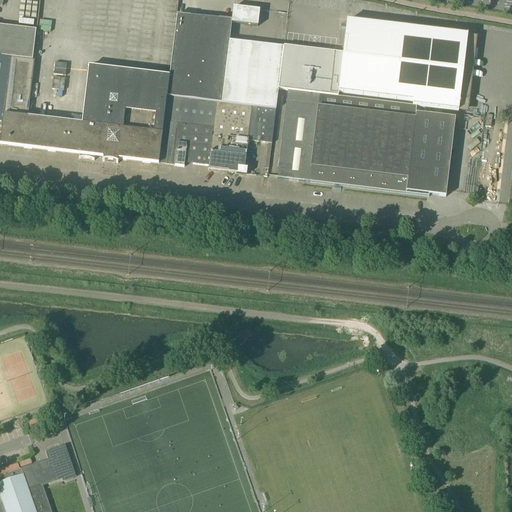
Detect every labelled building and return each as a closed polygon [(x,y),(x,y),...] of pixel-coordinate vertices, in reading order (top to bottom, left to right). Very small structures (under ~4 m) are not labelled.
[(233,8),(232,21),(231,24),(258,27),(260,11),(233,8)] [(167,97),(216,103),(222,104),(228,52),(231,24),(232,21),(229,20),(229,21),(222,20),(219,19),(190,17),(177,15),(176,25),(177,25),(170,77),(169,77),(167,97)] [(278,90),(288,91),(337,97),(416,107),(458,112),(467,113),(476,37),(347,22),(346,26),(342,25),(341,32),(346,32),(343,54),(318,51),(318,48),(314,48),(309,47),(309,50),(284,47),(282,58),(278,90)] [(0,57),(10,58),(32,61),(36,30),(0,26),(0,57)] [(275,110),(278,90),(282,58),(228,52),(222,104),(275,110)] [(0,145),(10,58),(0,57),(0,145)] [(167,97),(169,77),(88,67),(81,125),(27,119),(34,61),(32,61),(10,58),(0,145),(79,155),(79,158),(79,159),(84,159),(89,159),(94,161),(94,160),(95,157),(103,159),(104,161),(102,162),(104,162),(110,162),(116,163),(118,164),(118,163),(117,163),(118,160),(158,165),(162,135),(167,97)] [(446,197),(446,192),(455,119),(415,114),(416,107),(337,97),(288,91),(277,179),(429,197),(429,195),(446,197)] [(193,165),(209,167),(213,129),(216,103),(167,97),(162,135),(158,165),(184,168),(185,159),(193,160),(193,165)] [(213,129),(209,167),(208,171),(246,175),(247,166),(244,166),(247,142),(271,145),(275,110),(222,104),(216,103),(213,129)] [(479,434),(471,438),(477,449),(484,445),(479,434)] [(64,476),(66,482),(74,479),(62,447),(45,453),(48,460),(58,457),(64,476)] [(48,511),(39,485),(64,476),(58,457),(48,460),(21,469),(35,511),(48,511)] [(31,460),(19,463),(21,468),(32,464),(31,460)] [(17,464),(0,469),(0,474),(19,469),(17,464)] [(35,511),(21,469),(20,470),(21,471),(0,478),(0,497),(2,503),(0,503),(0,511),(35,511)]
